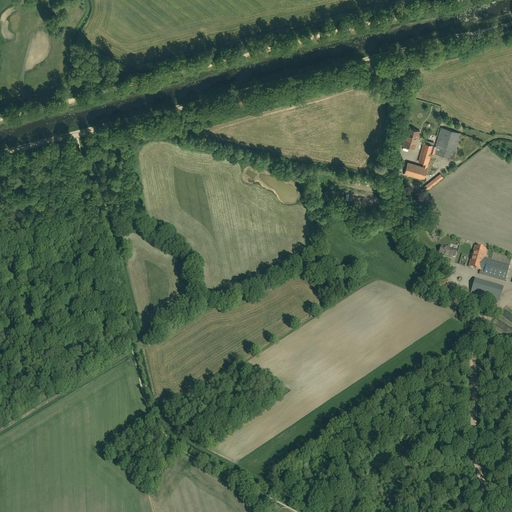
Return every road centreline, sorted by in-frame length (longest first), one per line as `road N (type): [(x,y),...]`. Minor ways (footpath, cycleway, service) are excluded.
road 1 (track): [(462,0),(0,119)]
road 2 (track): [(89,131),(488,27)]
road 3 (unclassified): [(473,309),(448,268),(405,245),(391,158),(414,57)]
road 4 (track): [(480,511),(471,443),(473,309)]
road 5 (track): [(0,430),(131,347)]
